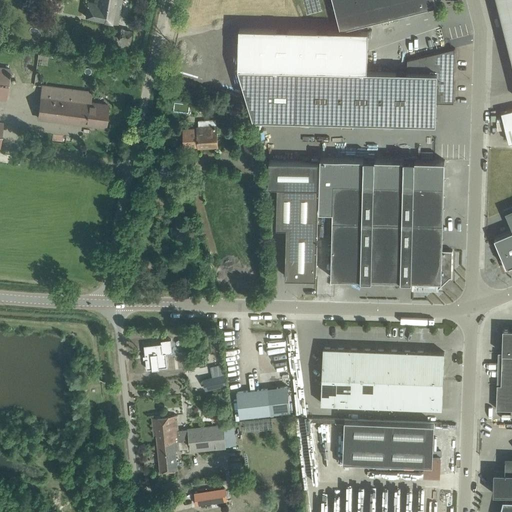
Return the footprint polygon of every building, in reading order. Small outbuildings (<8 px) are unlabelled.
[(94,0),(94,3),(87,2),(85,16),(108,21),(118,23),(119,17),(121,0),(94,0)] [(277,0),(225,0),(228,17),(244,15),(243,5),(277,0)] [(333,0),(341,29),(437,5),(435,0),(333,0)] [(511,0),(497,0),(511,59),(511,0)] [(240,27),(239,66),(254,118),(295,119),(436,123),(437,102),(454,102),(456,48),(419,57),(408,59),(407,71),(367,70),(368,30),(240,27)] [(129,49),(132,31),(121,29),(119,37),(113,36),(111,46),(129,49)] [(47,64),(48,55),(37,54),(37,63),(47,64)] [(0,98),(6,100),(10,67),(0,66),(0,98)] [(105,126),(108,104),(90,102),(91,92),(43,86),(39,118),(95,125),(105,126)] [(249,117),(250,112),(230,107),(228,112),(249,117)] [(511,109),(502,112),(509,142),(511,140),(511,109)] [(185,148),(218,147),(217,119),(198,120),(198,127),(184,128),(185,148)] [(248,136),(253,134),(250,120),(244,122),(248,136)] [(267,180),(254,136),(242,139),(250,165),(256,163),(261,182),(267,180)] [(278,185),(277,226),(287,226),(286,276),(316,277),(319,161),(269,159),(268,185),(278,185)] [(412,279),(412,289),(439,289),(439,288),(443,284),(445,285),(447,283),(446,281),(450,277),(452,277),(453,250),(443,250),(444,184),(355,182),(355,169),(334,168),(332,277),(412,279)] [(507,266),(511,264),(511,263),(511,208),(505,211),(511,226),(511,230),(495,237),(507,266)] [(174,236),(188,234),(187,225),(173,227),(174,236)] [(511,328),(503,328),(501,384),(497,384),(496,422),(511,423),(511,328)] [(167,343),(145,345),(147,364),(158,362),(159,364),(164,364),(164,362),(173,361),(172,348),(177,348),(176,336),(166,337),(167,343)] [(442,408),(445,352),(324,347),(322,403),(442,408)] [(290,359),(294,383),(302,382),(297,352),(290,353),(290,359)] [(204,379),(206,387),(226,382),(225,375),(204,379)] [(240,418),(290,412),(287,386),(237,391),(240,418)] [(221,423),(222,414),(213,413),(211,421),(221,423)] [(178,430),(177,415),(152,417),(154,435),(157,435),(157,443),(190,439),(189,428),(178,430)] [(440,472),(441,456),(434,456),(435,422),(345,419),(344,461),(425,464),(424,472),(440,472)] [(187,451),(226,447),(236,445),(234,424),(189,428),(190,439),(157,443),(160,471),(178,469),(176,450),(187,448),(187,451)] [(494,471),(494,494),(511,493),(511,471),(504,471),(494,471)] [(225,486),(195,491),(197,502),(227,497),(225,486)] [(227,498),(220,498),(221,507),(228,506),(227,498)] [(192,511),(189,500),(173,507),(174,511),(192,511)] [(504,501),(500,511),(511,511),(511,500),(504,501)]
